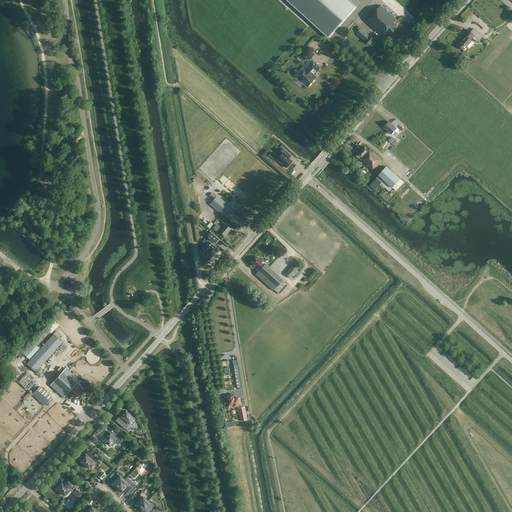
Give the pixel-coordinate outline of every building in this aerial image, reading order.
[(355,7),(347,0),(287,0),(328,37),(355,7)] [(386,40),(397,27),(394,23),(397,20),(381,6),(366,22),(386,40)] [(368,46),(374,39),(370,35),(370,36),(359,27),(357,29),(359,30),(355,34),(368,46)] [(466,36),(458,45),(464,50),(473,40),(477,43),(482,37),(474,29),(470,32),(468,30),(464,35),(466,36)] [(310,58),(292,77),(303,87),(305,84),(308,86),(316,78),(313,75),(315,73),(315,74),(321,68),(313,61),(310,58)] [(392,135),(397,129),(390,122),(385,128),(392,135)] [(379,163),(382,160),(373,151),(371,153),(365,147),(356,156),(358,159),(359,158),(373,171),(380,164),(379,163)] [(280,155),(276,159),(286,168),(292,161),(288,158),(291,156),(282,148),(278,153),(280,155)] [(379,186),(379,185),(383,189),(385,188),(389,191),(392,188),(394,185),(398,189),(404,182),(400,179),(387,167),(374,181),(379,186)] [(216,197),(212,193),(206,200),(210,203),(210,204),(222,214),(228,207),(216,197)] [(217,223),(212,228),(218,233),(219,231),(225,236),(231,229),(225,224),(222,228),(217,223)] [(219,239),(210,232),(206,236),(215,244),(219,239)] [(216,247),(207,240),(201,247),(202,248),(199,251),(207,258),(216,247)] [(259,271),(257,272),(255,274),(273,291),(274,290),(279,294),(288,285),(257,257),(251,264),(252,265),(250,267),(253,269),(254,267),(259,271)] [(290,278),(295,272),(300,267),(295,262),(284,274),(290,278)] [(124,280),(126,288),(122,288),(124,300),(127,300),(126,305),(126,306),(129,300),(129,298),(136,298),(137,302),(137,297),(145,296),(147,306),(147,307),(152,306),(154,313),(155,313),(151,295),(151,291),(151,277),(151,271),(150,277),(144,277),(145,288),(145,289),(136,290),(135,285),(135,289),(128,289),(127,287),(125,280),(124,280)] [(53,334),(35,354),(26,364),(35,372),(62,343),(53,334)] [(29,359),(40,347),(33,342),(29,346),(26,344),(20,351),(29,359)] [(78,397),(83,391),(76,384),(79,381),(66,368),(50,386),(64,398),(70,390),(78,397)] [(24,389),(32,380),(26,374),(18,383),(24,389)] [(28,390),(35,384),(32,381),(26,388),(28,390)] [(44,406),(51,398),(42,390),(43,389),(40,387),(39,388),(36,385),(29,392),(44,406)] [(232,394),(227,395),(229,408),(237,406),(240,421),(247,420),(244,407),(241,408),(239,399),(233,400),(232,394)] [(128,413),(125,411),(124,412),(123,412),(122,413),(121,414),(122,415),(121,416),(121,417),(120,418),(119,417),(117,419),(122,424),(125,429),(130,426),(128,425),(129,424),(134,419),(131,416),(131,415),(131,414),(130,413),(129,413),(128,413)] [(103,436),(100,440),(104,443),(105,442),(110,446),(114,442),(118,445),(120,442),(122,439),(125,437),(118,431),(114,436),(109,432),(104,437),(103,436)] [(85,456),(84,457),(83,457),(82,457),(82,458),(81,458),(81,459),(81,460),(80,461),(83,464),(83,465),(84,466),(85,467),(86,467),(89,469),(94,464),(93,463),(94,462),(96,463),(98,461),(93,456),(90,451),(85,454),(87,455),(85,456)] [(115,488),(116,489),(124,480),(121,478),(122,477),(122,476),(122,475),(122,474),(121,473),(120,473),(119,472),(118,472),(117,473),(111,480),(114,482),(112,484),(114,486),(115,487),(115,488)] [(57,487),(56,488),(59,490),(59,491),(59,492),(60,493),(61,493),(61,494),(62,493),(65,496),(70,491),(81,501),(85,498),(76,490),(74,492),(72,490),(75,486),(76,487),(69,480),(70,479),(66,476),(61,481),(63,482),(62,483),(61,483),(60,484),(59,484),(58,485),(57,485),(57,486),(57,487)] [(124,480),(116,489),(117,490),(119,490),(120,491),(122,493),(124,491),(126,493),(126,494),(127,492),(129,494),(136,487),(135,486),(131,483),(132,482),(127,477),(124,480)] [(139,509),(140,510),(148,501),(145,499),(146,498),(146,497),(146,496),(145,495),(145,494),(144,494),(143,493),(142,493),(141,494),(140,494),(135,501),(137,503),(136,505),(138,507),(138,508),(139,509)] [(148,501),(140,510),(141,511),(142,511),(143,511),(151,511),(155,508),(156,507),(156,506),(156,505),(156,504),(155,504),(154,503),(153,503),(152,503),(151,504),(148,501)]
